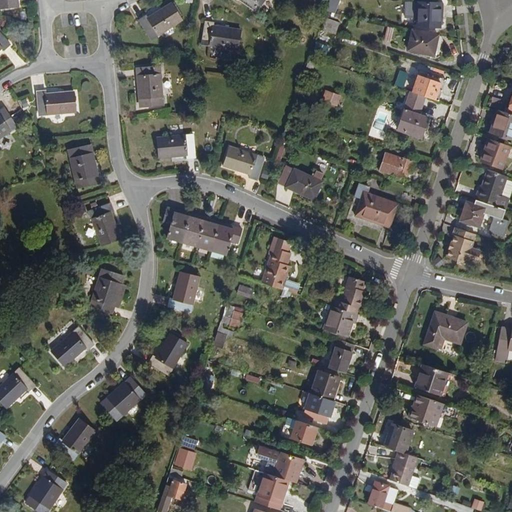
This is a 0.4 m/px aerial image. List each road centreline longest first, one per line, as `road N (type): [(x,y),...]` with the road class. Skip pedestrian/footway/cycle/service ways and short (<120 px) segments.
road 1 (residential): [(0,482),(55,410),(113,359),(133,326),(146,295),(136,194)]
road 2 (residential): [(411,274),(226,191),(167,184),(136,194)]
road 3 (residential): [(505,6),(411,274)]
road 4 (residential): [(411,274),(331,511)]
road 5 (residential): [(136,194),(119,164),(107,63)]
